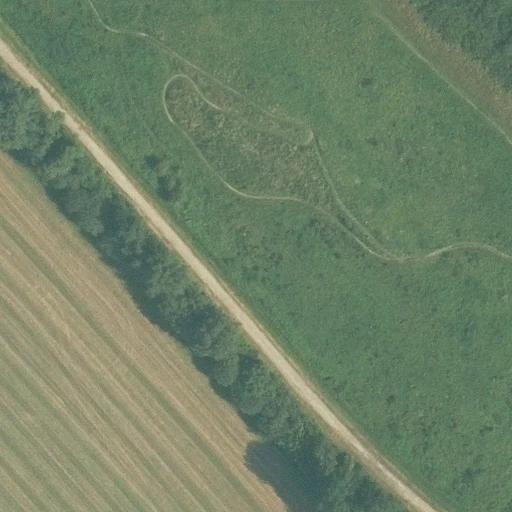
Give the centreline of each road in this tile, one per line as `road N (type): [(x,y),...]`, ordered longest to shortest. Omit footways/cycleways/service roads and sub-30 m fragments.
road 1 (track): [(0,49),(426,511)]
road 2 (track): [(511,120),(383,0)]
